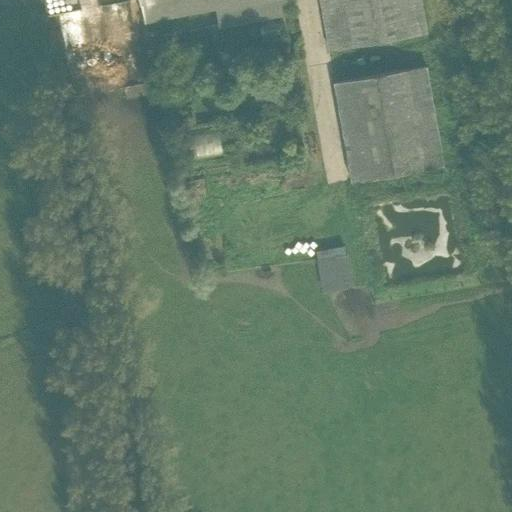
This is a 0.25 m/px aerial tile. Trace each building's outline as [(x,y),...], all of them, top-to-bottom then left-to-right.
[(140,0),(141,1),(145,21),(215,8),(218,26),(290,14),(287,0),(140,0)] [(421,0),(318,0),(328,51),(427,33),(421,0)] [(426,66),(333,83),(350,182),(444,165),(426,66)] [(219,129),(176,136),(180,161),(223,153),(219,129)] [(313,251),(314,260),(320,293),(353,287),(347,254),(345,255),(343,246),(313,251)]
